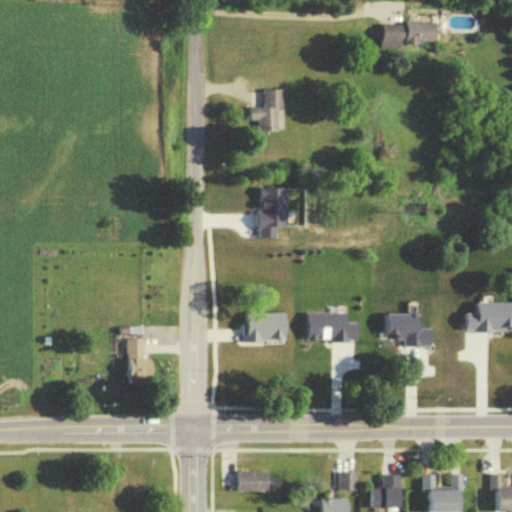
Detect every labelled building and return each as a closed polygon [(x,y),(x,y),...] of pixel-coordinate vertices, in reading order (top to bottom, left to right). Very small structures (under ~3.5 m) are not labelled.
[(431,27),(377,27),(377,51),(431,51),(431,27)] [(253,136),(275,136),(275,113),(278,113),(278,94),(258,94),(258,111),(245,111),(245,125),(253,125),(253,136)] [(143,344),(122,343),(122,385),(142,385),(143,344)] [(233,498),(261,498),(261,476),(233,476),(233,498)] [(354,477),(335,477),(335,496),(354,496),(354,477)] [(118,480),(118,499),(141,499),(141,480),(118,480)] [(396,511),(396,480),(378,480),(378,493),(366,493),(366,511),(396,511)] [(420,511),(455,511),(456,480),(446,480),(446,493),(431,493),(431,480),(420,480),(420,511)] [(511,511),(511,492),(500,493),(499,480),(488,480),(488,511),(511,511)] [(75,511),(75,500),(52,500),(51,511),(75,511)]
